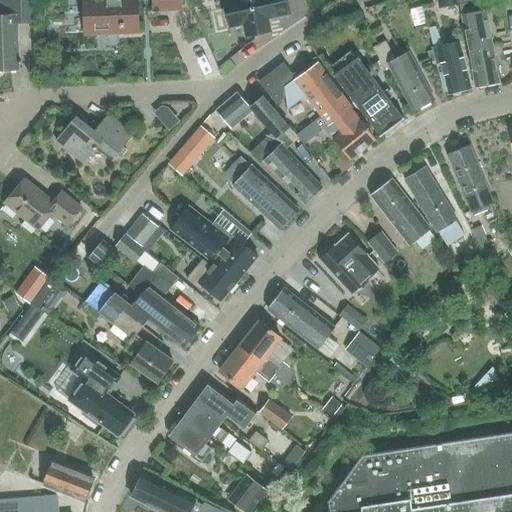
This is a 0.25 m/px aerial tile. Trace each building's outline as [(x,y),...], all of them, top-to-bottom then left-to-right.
[(0,0),(0,69),(19,69),(17,22),(33,22),(32,0),(0,0)] [(84,0),(85,35),(137,33),(136,0),(84,0)] [(152,0),(153,12),(181,11),(180,0),(152,0)] [(227,0),(224,1),(230,28),(243,25),(246,37),(266,33),(264,21),(289,15),(285,0),(227,0)] [(458,4),(457,0),(436,0),(438,8),(456,5),(456,4),(458,4)] [(457,0),(458,4),(459,4),(468,52),(492,47),(482,0),(457,0)] [(412,112),(434,101),(408,53),(394,61),(384,42),(372,49),(383,70),(388,67),(412,112)] [(469,91),(458,43),(431,49),(435,66),(439,65),(446,96),(450,95),(453,97),(457,96),(459,93),(469,91)] [(499,84),(492,47),(468,52),(475,89),(499,84)] [(305,96),(328,126),(350,110),(351,109),(317,64),(306,50),(314,61),(284,83),(286,110),(288,110),(287,109),(305,96)] [(403,119),(357,58),(333,76),(379,137),(403,119)] [(273,72),(258,83),(275,106),(281,102),(279,82),(273,72)] [(251,108),(237,92),(216,112),(232,129),(251,111),(252,109),(251,108)] [(262,98),(251,108),(252,109),(251,111),(270,134),(261,142),(271,152),(263,160),(305,204),(322,187),(284,147),(291,141),(283,133),(288,128),(262,98)] [(350,110),(328,126),(324,129),(349,161),(375,141),(350,110)] [(89,128),(75,116),(55,140),(84,163),(96,148),(111,161),(132,135),(107,115),(99,125),(94,121),(89,128)] [(200,128),(180,149),(193,161),(213,140),(200,128)] [(486,206),(493,203),(468,147),(447,156),(471,212),(473,215),(487,209),(486,206)] [(298,211),(252,167),(240,180),(233,186),(280,230),(298,211)] [(457,220),(441,194),(425,169),(404,181),(436,233),(438,231),(448,246),(465,235),(456,220),(457,220)] [(53,203),(24,179),(5,202),(38,229),(51,213),(66,226),(81,208),(62,192),(53,203)] [(408,246),(429,230),(390,180),(369,195),(408,246)] [(168,229),(210,262),(213,258),(240,279),(257,257),(235,239),(227,249),(223,246),(230,237),(188,204),(168,229)] [(143,246),(157,227),(142,215),(127,233),(143,246)] [(487,241),(481,226),(471,230),(477,245),(487,241)] [(385,263),(397,253),(380,232),(368,242),(385,263)] [(125,233),(114,246),(136,263),(137,261),(144,267),(129,287),(142,298),(133,308),(147,319),(183,348),(200,326),(163,297),(178,277),(160,263),(145,251),(145,250),(125,233)] [(321,257),(318,259),(351,294),(379,268),(347,234),(334,246),(334,245),(330,249),(327,248),(322,253),(321,257)] [(222,301),(240,279),(213,258),(210,262),(208,264),(202,259),(186,279),(200,290),(204,286),(222,301)] [(35,268),(15,295),(29,305),(31,303),(49,278),(35,268)] [(67,291),(49,278),(31,303),(50,317),(56,309),(54,308),(61,298),(62,299),(67,291)] [(98,285),(85,301),(99,314),(111,323),(132,339),(127,348),(137,355),(130,363),(157,382),(173,361),(146,341),(146,342),(136,335),(147,319),(133,308),(127,303),(115,294),(113,297),(98,285)] [(505,299),(497,285),(483,292),(490,306),(492,306),(496,314),(508,308),(504,300),(505,299)] [(341,346),(329,337),(335,330),(285,290),(268,311),(318,350),(319,350),(331,359),(341,346)] [(359,331),(367,322),(347,305),(339,315),(359,331)] [(259,322),(246,339),(240,347),(275,375),(282,381),(292,368),(283,362),(279,367),(267,358),(268,356),(281,340),(259,322)] [(16,325),(9,334),(21,343),(28,333),(16,325)] [(375,347),(359,334),(350,345),(365,357),(364,360),(368,363),(380,348),(377,344),(375,347)] [(275,375),(240,347),(233,356),(220,373),(242,390),(255,373),(257,372),(269,382),(275,375)] [(71,371),(56,391),(69,401),(83,411),(81,414),(95,425),(97,426),(99,423),(117,436),(120,432),(123,434),(133,420),(130,418),(133,414),(107,395),(120,378),(95,360),(85,352),(71,371)] [(475,376),(482,387),(509,371),(501,359),(475,376)] [(361,374),(354,368),(347,377),(354,383),(361,374)] [(210,385),(197,403),(221,422),(227,415),(244,429),(256,414),(251,410),(238,400),(235,405),(210,385)] [(341,404),(331,396),(322,409),(331,416),(341,404)] [(282,429),(291,417),(268,400),(259,412),(282,429)] [(197,403),(183,420),(208,440),(211,436),(222,444),(230,434),(219,425),(221,422),(197,403)] [(205,444),(208,440),(183,420),(170,437),(202,463),(212,450),(205,444)] [(268,441),(256,431),(248,440),(260,450),(268,441)] [(511,511),(511,431),(361,454),(327,503),(328,511),(511,511)] [(242,463),(250,452),(236,441),(230,449),(228,452),(242,463)] [(305,451),(296,444),(282,463),(291,470),(305,451)] [(84,502),(93,478),(53,462),(43,486),(84,502)] [(254,511),(270,491),(246,473),(226,499),(246,511),(254,511)] [(141,475),(131,496),(147,504),(161,511),(162,511),(164,511),(188,511),(190,510),(194,511),(199,511),(203,505),(202,505),(141,475)]
